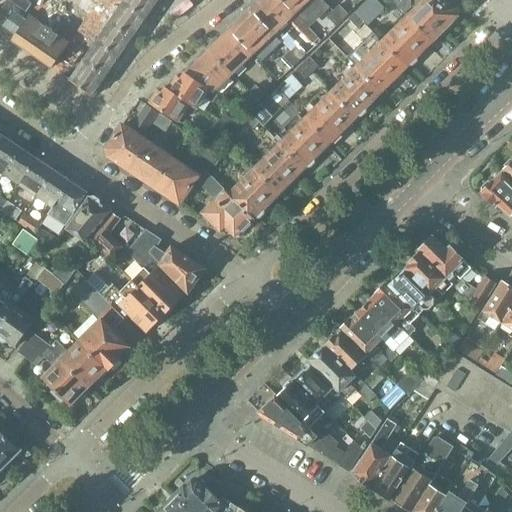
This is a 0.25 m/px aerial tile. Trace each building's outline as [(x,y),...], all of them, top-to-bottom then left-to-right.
[(72,0),(61,0),(60,2),(71,10),(76,2),(72,0)] [(117,1),(108,13),(137,33),(138,31),(142,25),(150,14),(128,0),(116,0),(117,1)] [(128,0),(150,14),(157,3),(159,0),(128,0)] [(281,0),(263,0),(253,11),(275,34),(296,14),(281,0)] [(281,0),(296,14),(309,0),(281,0)] [(440,0),(403,0),(397,7),(408,18),(432,42),(457,17),(456,11),(440,0)] [(0,38),(6,42),(26,14),(23,12),(20,9),(8,1),(0,11),(0,38)] [(332,13),(341,22),(347,16),(338,7),(332,13)] [(355,14),(364,23),(370,17),(361,8),(355,14)] [(253,11),(232,31),(254,54),(275,34),(253,11)] [(90,12),(85,19),(96,27),(101,19),(90,12)] [(341,22),(332,13),(325,19),(335,28),(341,22)] [(26,14),(6,42),(24,55),(44,26),(41,24),(38,21),(38,22),(29,15),(26,14)] [(364,23),(355,14),(348,20),(358,29),(364,23)] [(408,18),(383,43),(407,67),(409,65),(410,66),(413,66),(417,61),(417,58),(416,58),(432,42),(408,18)] [(101,19),(96,27),(107,34),(112,27),(101,19)] [(44,26),(24,55),(42,67),(62,38),(50,30),(47,28),(44,26)] [(232,31),(211,52),(234,75),(254,54),(232,31)] [(62,38),(42,67),(60,79),(80,50),(77,48),(74,46),(73,46),(64,40),(62,38)] [(383,43),(358,68),(382,92),(407,67),(383,43)] [(292,51),(302,61),(308,55),(299,45),(292,51)] [(80,50),(60,79),(77,91),(77,90),(79,92),(85,82),(97,65),(98,63),(86,55),(86,54),(83,52),(80,50)] [(302,61),(292,51),(286,58),(295,67),(302,61)] [(211,52),(188,75),(212,91),(215,93),(234,75),(211,52)] [(303,64),(312,74),(318,67),(309,58),(303,64)] [(312,74),(303,64),(296,70),(306,80),(312,74)] [(97,65),(85,82),(97,91),(109,73),(97,65)] [(382,92),(358,68),(332,93),(356,117),(358,116),(359,116),(362,116),(366,112),(366,109),(365,108),(382,92)] [(179,78),(172,90),(171,90),(193,105),(192,105),(199,110),(212,91),(188,75),(183,81),(179,78)] [(248,93),(257,102),(264,96),(254,86),(248,93)] [(171,90),(172,90),(169,88),(164,94),(160,91),(152,103),(180,123),(188,112),(195,116),(199,110),(192,105),(193,105),(171,90)] [(257,102),(248,93),(242,99),(251,108),(257,102)] [(332,93),(307,119),(331,143),(356,117),(332,93)] [(165,119),(146,106),(135,123),(153,136),(158,128),(165,119)] [(251,114),(260,123),(266,117),(257,108),(251,114)] [(221,120),(230,130),(236,124),(227,114),(221,120)] [(260,123),(251,114),(244,120),(254,129),(260,123)] [(172,123),(165,119),(158,128),(166,133),(172,123)] [(307,119),(281,144),(305,168),(307,167),(308,167),(311,167),(315,163),(315,160),(314,159),(331,143),(307,119)] [(230,130),(221,120),(214,126),(224,136),(230,130)] [(232,132),(237,138),(247,128),(242,123),(232,132)] [(108,156),(130,171),(149,143),(124,125),(107,150),(108,156)] [(4,137),(0,143),(0,164),(7,169),(21,148),(14,144),(13,142),(8,138),(6,138),(4,137)] [(130,171),(154,188),(174,159),(149,143),(130,171)] [(256,170),(280,194),(305,168),(281,144),(256,170)] [(21,148),(7,169),(24,180),(38,160),(30,155),(29,153),(24,149),(22,149),(21,148)] [(202,158),(209,163),(216,152),(209,148),(202,158)] [(209,163),(216,168),(223,157),(216,152),(209,163)] [(154,188),(180,205),(199,177),(174,159),(154,188)] [(39,160),(38,160),(24,180),(40,191),(54,171),(47,166),(46,164),(41,161),(39,160)] [(254,220),(230,196),(204,170),(197,180),(216,200),(202,214),(203,215),(207,220),(212,224),(221,233),(226,227),(235,236),(239,233),(240,234),(241,233),(243,235),(253,224),(251,223),(254,220)] [(256,170),(230,196),(254,220),(256,217),(257,218),(260,218),(264,214),(264,211),(263,210),(280,194),(256,170)] [(55,172),(54,171),(40,191),(33,203),(49,214),(57,203),(71,182),(64,177),(63,175),(58,172),(55,172)] [(483,193),(496,207),(498,205),(510,217),(511,215),(511,179),(504,172),(493,183),(489,183),(483,188),(483,193)] [(72,183),(71,182),(57,203),(74,214),(88,193),(80,188),(79,186),(74,183),(72,183)] [(90,197),(89,197),(67,229),(86,242),(89,239),(111,213),(112,212),(101,205),(100,200),(95,196),(90,197)] [(121,220),(111,213),(89,239),(110,260),(123,247),(110,235),(121,220)] [(12,245),(26,255),(37,240),(23,230),(12,245)] [(146,231),(127,252),(134,259),(144,248),(172,276),(188,292),(204,269),(191,261),(191,260),(186,257),(185,257),(172,249),(167,256),(156,248),(161,241),(146,231)] [(419,252),(420,252),(457,289),(456,290),(469,303),(477,290),(464,282),(461,280),(471,270),(451,250),(447,250),(447,251),(436,240),(432,240),(419,252)] [(172,276),(144,248),(134,259),(144,269),(132,281),(166,315),(184,296),(168,280),(172,276)] [(420,252),(411,261),(410,265),(405,270),(435,300),(437,302),(453,286),(457,289),(420,252)] [(65,285),(76,270),(68,262),(53,274),(59,279),(64,285),(65,285)] [(435,300),(405,270),(405,271),(401,271),(396,276),(396,280),(390,286),(419,316),(425,310),(429,310),(434,305),(435,300)] [(469,303),(478,311),(496,283),(486,276),(477,290),(469,303)] [(12,294),(2,287),(0,289),(0,328),(16,307),(25,294),(32,283),(25,278),(17,288),(12,294)] [(64,285),(59,279),(50,290),(51,294),(55,297),(64,285)] [(109,372),(121,360),(123,360),(125,359),(126,359),(129,357),(129,356),(130,355),(131,353),(131,351),(131,350),(113,331),(125,319),(109,304),(86,280),(73,293),(101,321),(79,342),(80,342),(109,372)] [(166,315),(132,281),(121,293),(113,285),(101,296),(109,304),(125,319),(129,315),(147,334),(166,315)] [(478,318),(498,331),(511,307),(511,288),(502,282),(478,318)] [(390,286),(388,284),(372,300),(398,325),(404,319),(410,325),(419,316),(390,286)] [(357,315),(382,340),(388,335),(394,341),(404,331),(398,325),(372,300),(357,315)] [(0,328),(0,338),(5,342),(9,342),(16,347),(44,310),(37,304),(32,305),(30,309),(31,312),(28,315),(16,307),(0,328)] [(511,307),(498,331),(511,339),(511,307)] [(382,340),(357,315),(341,331),(373,362),(373,361),(381,352),(391,362),(398,356),(382,340)] [(341,331),(326,346),(358,378),(374,363),(373,362),(341,331)] [(27,359),(42,340),(33,333),(18,352),(27,359)] [(88,387),(52,350),(50,348),(51,347),(42,340),(27,359),(36,366),(45,357),(55,367),(43,378),(55,390),(53,393),(60,401),(64,401),(65,400),(70,405),(88,387)] [(50,348),(52,350),(88,387),(96,380),(100,380),(109,372),(80,342),(69,354),(57,341),(51,347),(50,348)] [(309,363),(312,366),(343,397),(346,400),(356,390),(369,403),(376,396),(358,378),(326,346),(309,363)] [(294,382),(295,383),(325,413),(326,414),(343,397),(312,366),(306,372),(305,371),(304,372),(300,372),(295,376),(295,380),(294,382)] [(325,413),(295,383),(294,383),(289,383),(284,388),(285,393),(279,398),(310,429),(325,413)] [(310,429),(276,395),(259,413),(262,417),(298,440),(339,466),(346,455),(336,449),(333,452),(316,435),(310,429)] [(371,412),(364,419),(379,434),(384,426),(371,412)] [(357,481),(371,489),(397,450),(386,443),(397,426),(388,420),(384,426),(379,434),(352,475),(359,479),(357,481)] [(0,467),(3,471),(15,459),(13,457),(19,450),(0,431),(0,467)] [(435,438),(393,501),(409,511),(412,511),(447,460),(453,450),(435,438)] [(346,455),(339,466),(349,472),(363,451),(354,442),(346,455)] [(397,450),(371,489),(390,501),(415,462),(397,450)] [(437,511),(462,511),(465,508),(489,471),(471,459),(452,489),(437,511)] [(454,465),(447,460),(412,511),(437,511),(452,489),(455,485),(446,478),(454,465)] [(465,508),(462,511),(487,511),(489,510),(480,504),(479,503),(487,491),(495,478),(489,472),(465,508)] [(237,511),(239,509),(219,496),(217,498),(206,487),(204,489),(197,482),(193,482),(188,487),(185,486),(174,497),(189,511),(237,511)] [(487,511),(498,511),(509,496),(502,489),(495,499),(489,510),(487,511)] [(189,511),(174,497),(159,511),(189,511)]
